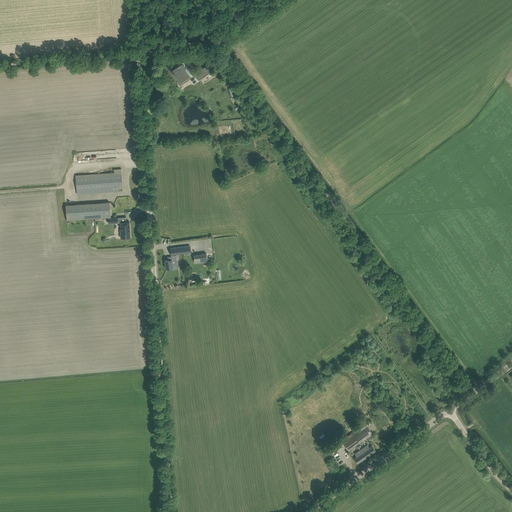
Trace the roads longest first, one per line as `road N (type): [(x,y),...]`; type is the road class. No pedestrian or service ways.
road 1 (unclassified): [(170,511),(134,0)]
road 2 (unclassified): [(310,511),(450,411)]
road 3 (track): [(0,64),(137,50)]
